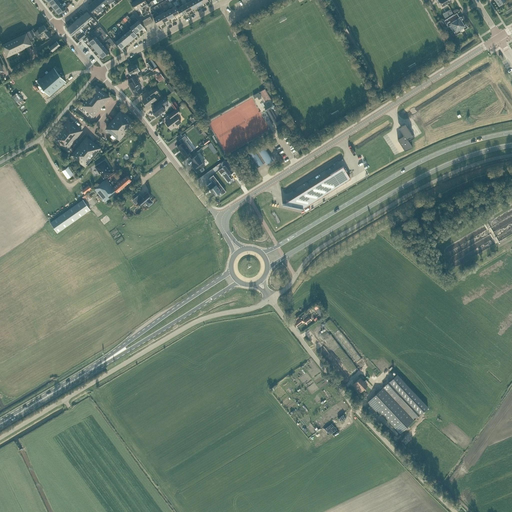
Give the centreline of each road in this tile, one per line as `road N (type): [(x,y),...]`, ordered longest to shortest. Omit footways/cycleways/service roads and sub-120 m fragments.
road 1 (tertiary): [(221,217),(497,37)]
road 2 (unclassified): [(270,298),(194,322),(0,437)]
road 3 (unclassified): [(270,298),(321,246),(450,173),(511,155)]
road 4 (unclassified): [(454,511),(359,413),(270,298)]
road 5 (primary): [(511,132),(423,160),(261,253)]
road 6 (primary): [(267,266),(445,164),(511,145)]
road 7 (tertiary): [(221,217),(96,73)]
road 8 (primary): [(96,366),(238,282)]
road 9 (primary): [(230,271),(96,366)]
road 10 (residential): [(96,73),(228,0)]
road 11 (unclassified): [(0,162),(44,135),(96,73)]
